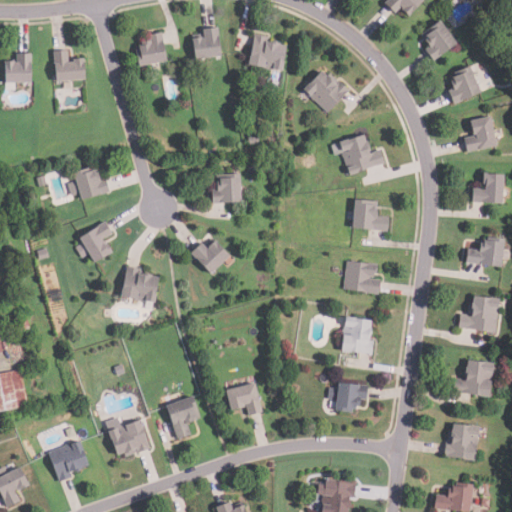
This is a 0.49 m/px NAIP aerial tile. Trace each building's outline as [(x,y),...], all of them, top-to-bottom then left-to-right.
[(421,0),(406,16),(397,7),(391,13),(381,3),(384,0),(421,0)] [(453,43),(430,60),(422,50),(426,47),(421,41),(424,39),(421,36),(425,33),(423,30),(436,20),(453,43)] [(215,27),(219,54),(193,58),(190,37),(201,35),(200,29),(215,27)] [(165,61),(136,66),(133,50),(137,49),(136,45),(140,45),(139,41),(146,40),(145,34),(160,32),(165,61)] [(280,72),(270,70),(271,65),(263,63),(262,67),(247,64),(253,33),(265,36),(264,41),(272,43),(272,41),(278,42),(278,45),(285,46),(280,72)] [(83,78),(54,81),(50,50),(65,48),(67,61),(71,60),(71,57),(81,56),(83,78)] [(30,82),(2,83),(2,61),(14,61),(14,53),(29,53),(30,82)] [(480,91),(452,104),(446,92),(452,89),(449,82),(452,81),(450,77),(455,75),(454,72),(468,65),(480,91)] [(318,70),(324,75),(325,74),(332,81),(330,83),(332,85),(337,80),(348,91),(326,114),(300,89),(318,70)] [(495,145),(464,152),(462,140),(474,137),(473,134),(470,134),(468,120),(489,116),(495,145)] [(379,150),(383,162),(347,175),(339,153),(333,155),(330,144),(361,133),(364,141),(366,140),(369,149),(367,150),(368,154),(379,150)] [(258,143),(248,144),(248,137),(257,136),(258,143)] [(80,200),(78,192),(68,195),(65,184),(74,182),(71,171),(87,167),(88,171),(93,169),(94,174),(97,173),(99,180),(105,179),(109,192),(80,200)] [(240,202),(209,205),(208,191),(215,190),(214,183),(217,182),(217,178),(223,177),(223,174),(237,172),(240,202)] [(501,204),(469,202),(469,189),(482,189),(483,184),(481,184),(481,173),(502,174),(501,204)] [(46,184),(38,186),(35,178),(43,175),(46,184)] [(386,216),(386,230),(350,228),(352,199),(369,200),(369,203),(373,203),(373,207),(376,208),(376,216),(386,216)] [(92,262),(87,254),(80,258),(74,247),(80,243),(76,237),(103,221),(111,233),(100,239),(102,243),(105,242),(110,251),(92,262)] [(499,267),(463,264),(464,250),(476,251),(476,244),(480,244),(481,240),(489,241),(489,237),(502,239),(499,267)] [(227,255),(208,274),(188,252),(199,241),(205,248),(213,240),(227,255)] [(48,257),(38,259),(36,250),(46,248),(48,257)] [(378,280),(377,294),(341,291),(343,260),(376,263),(375,274),(372,274),(371,277),(366,276),(366,279),(378,280)] [(153,304),(118,298),(124,266),(137,268),(135,274),(143,276),(144,274),(151,275),(150,277),(157,278),(153,304)] [(498,298),(494,332),(456,328),(458,314),(465,315),(467,303),(470,303),(471,295),(498,298)] [(17,331),(13,318),(24,315),(28,327),(17,331)] [(369,320),(367,340),(371,340),(370,354),(338,350),(339,333),(344,333),(345,326),(342,326),(343,317),(369,320)] [(493,364),(491,373),(488,373),(487,381),(491,382),(489,398),(448,393),(450,380),(462,381),(463,367),(465,367),(466,360),(493,364)] [(0,410),(0,373),(19,370),(26,405),(0,410)] [(260,412),(247,415),(244,403),(241,404),(242,406),(229,410),(224,390),(252,382),(260,412)] [(365,386),(364,400),(360,399),(359,406),(354,405),(354,410),(348,409),(348,413),(332,411),(334,400),(324,399),(325,388),(336,389),(336,383),(365,386)] [(190,435),(177,440),(164,407),(191,396),(200,418),(186,424),(190,435)] [(149,449),(136,453),(135,450),(115,456),(104,421),(117,417),(121,430),(125,429),(124,425),(140,420),(149,449)] [(477,426),(474,460),(441,456),(442,442),(445,443),(447,430),(451,431),(452,424),(477,426)] [(70,477),(57,482),(46,452),(77,440),(87,464),(77,468),(78,471),(72,473),(71,470),(68,471),(70,477)] [(18,501),(5,508),(0,498),(0,476),(18,467),(27,485),(13,492),(18,501)] [(354,483),(352,497),(347,497),(347,500),(350,501),(348,511),(346,510),(345,511),(318,511),(319,504),(324,505),(326,495),(315,494),(316,484),(322,484),(322,480),(354,483)] [(469,511),(456,511),(431,510),(433,495),(446,496),(446,489),(450,489),(450,485),(455,486),(455,483),(471,484),(469,511)] [(228,501),(230,510),(233,509),(232,507),(241,504),(243,511),(215,511),(214,506),(228,501)]
